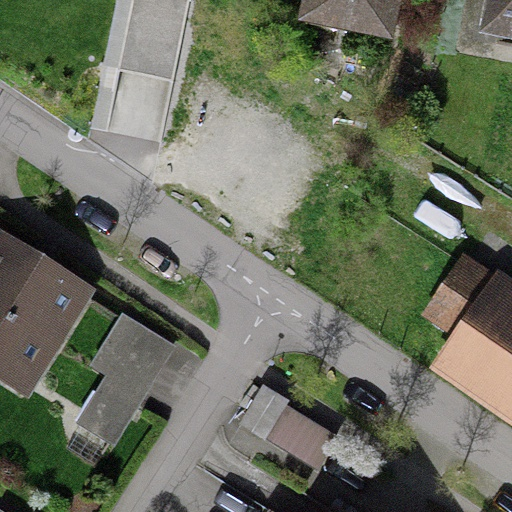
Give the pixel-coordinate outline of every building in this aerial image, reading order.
[(392,39),(398,0),(305,0),(301,25),(392,39)] [(511,52),(511,0),(479,0),(469,42),(511,52)] [(0,379),(29,397),(98,285),(0,225),(0,379)] [(511,292),(467,262),(429,318),(462,340),(440,373),(511,421),(511,292)] [(171,348),(125,319),(96,365),(109,373),(79,421),(111,441),(171,348)] [(285,399),(264,384),(241,420),(263,433),(285,399)] [(285,399),(263,433),(317,469),(339,435),(285,399)] [(408,511),(361,481),(340,511),(408,511)]
